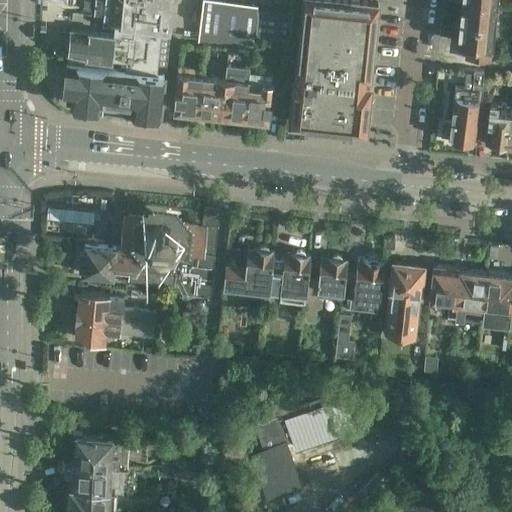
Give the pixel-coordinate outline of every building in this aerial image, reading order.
[(170,34),(173,0),(105,0),(103,24),(115,25),(114,27),(170,34)] [(218,0),(203,0),(198,40),(252,47),(257,4),(218,0)] [(356,0),(303,0),(291,122),(364,129),(377,2),(356,0)] [(492,45),(496,4),(461,0),(461,4),(457,42),(467,43),(492,45)] [(256,35),(289,38),(292,14),(258,10),(256,35)] [(166,71),(170,34),(114,27),(114,33),(89,30),(89,32),(76,31),(76,29),(67,28),(65,44),(65,55),(73,55),(73,53),(86,55),(86,56),(112,59),(112,58),(126,59),(126,67),(164,71),(166,71)] [(490,61),(492,45),(467,43),(466,59),(490,61)] [(212,56),(224,57),(225,47),(213,46),(212,56)] [(244,117),(248,79),(251,50),(228,48),(225,77),(221,114),(244,117)] [(67,62),(62,107),(69,111),(121,116),(122,106),(133,107),(133,108),(161,111),(164,71),(126,67),(67,62)] [(469,140),(476,140),(481,99),(484,70),(474,69),(472,87),(455,85),(451,122),(443,121),(441,133),(450,134),(449,138),(453,138),(455,142),(461,143),(464,139),(469,140)] [(494,79),(495,71),(485,69),(484,77),(494,79)] [(197,112),(201,74),(178,72),(174,109),(197,112)] [(221,114),(225,77),(201,74),(197,112),(221,114)] [(268,119),(272,82),(248,79),(244,117),(268,119)] [(435,99),(433,117),(441,118),(443,100),(435,99)] [(505,143),(509,111),(509,106),(497,105),(497,102),(488,101),(484,140),(493,142),(495,145),(501,145),(504,143),(505,143)] [(202,223),(147,216),(124,213),(120,246),(118,276),(173,282),(172,288),(209,293),(220,212),(203,210),(202,223)] [(99,274),(102,244),(85,243),(86,242),(84,242),(81,272),(99,274)] [(118,276),(120,246),(102,244),(99,274),(118,276)] [(271,273),(271,267),(273,249),(269,249),(268,246),(264,244),(260,245),(258,247),(254,247),(253,249),(248,248),(246,266),(226,264),(223,292),(268,297),(269,282),(271,273)] [(284,253),(283,268),(271,267),(271,273),(268,297),(305,301),(306,294),(308,277),(307,277),(310,254),(305,253),(304,250),(300,249),(297,249),(295,252),(290,251),(289,253),(284,253)] [(318,279),(308,277),(306,294),(305,301),(304,317),(315,319),(318,293),(339,295),(342,289),(343,289),(346,258),(342,257),(341,255),(337,253),(333,254),(331,256),(327,255),(326,258),(321,257),(318,279)] [(378,310),(383,262),(378,262),(377,259),(373,257),(370,258),(368,260),(363,260),(363,262),(357,261),(352,307),(378,310)] [(414,337),(419,298),(420,286),(423,263),(393,260),(389,295),(385,333),(414,337)] [(455,314),(460,267),(433,264),(431,282),(429,300),(449,302),(448,313),(455,314)] [(482,317),(487,271),(460,267),(455,314),(482,317)] [(508,320),(511,288),(511,273),(487,271),(482,317),(508,320)] [(77,308),(77,313),(154,321),(155,309),(120,306),(121,295),(80,290),(78,308),(77,308)] [(153,332),(154,321),(77,313),(76,320),(77,320),(75,336),(105,340),(106,327),(136,330),(153,332)] [(336,355),(348,356),(352,316),(340,315),(336,355)] [(293,443),(295,448),(354,427),(344,397),(334,400),(332,392),(255,418),(265,448),(253,452),(256,460),(248,463),(259,496),(299,482),(286,445),(293,443)] [(128,437),(90,434),(82,434),(82,430),(73,430),(72,439),(76,439),(74,459),(110,461),(110,462),(127,463),(128,437)] [(187,454),(183,458),(185,464),(190,465),(194,461),(193,456),(187,454)] [(127,463),(110,462),(110,461),(74,459),(74,464),(71,465),(70,471),(74,473),(73,485),(109,487),(125,488),(127,463)] [(171,465),(170,476),(194,478),(195,466),(171,465)] [(107,511),(109,487),(73,485),(68,485),(67,511),(80,511),(107,511)] [(443,511),(434,495),(412,508),(414,511),(443,511)]
